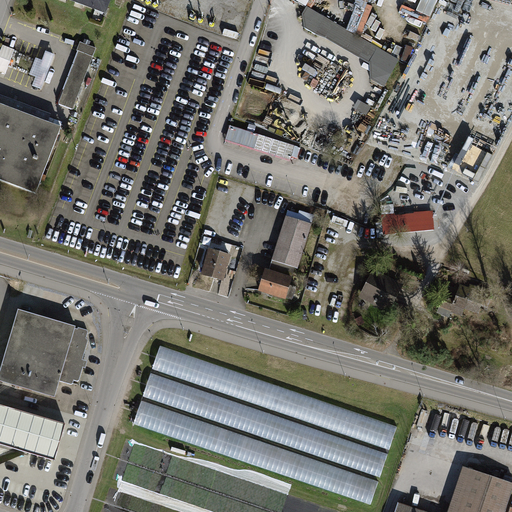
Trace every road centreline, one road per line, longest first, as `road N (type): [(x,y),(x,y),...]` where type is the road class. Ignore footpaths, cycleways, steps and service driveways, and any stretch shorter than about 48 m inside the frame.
road 1 (secondary): [(511,402),(137,293)]
road 2 (unknown): [(214,136),(185,246),(68,219)]
road 3 (residential): [(137,293),(71,511)]
road 4 (unknown): [(271,0),(298,42),(297,78),(309,107),(343,115),(359,99),(359,72),(341,59)]
road 5 (track): [(511,121),(436,261)]
road 6 (track): [(330,294),(357,234),(413,260),(436,261)]
road 7 (secondary): [(137,293),(0,251)]
